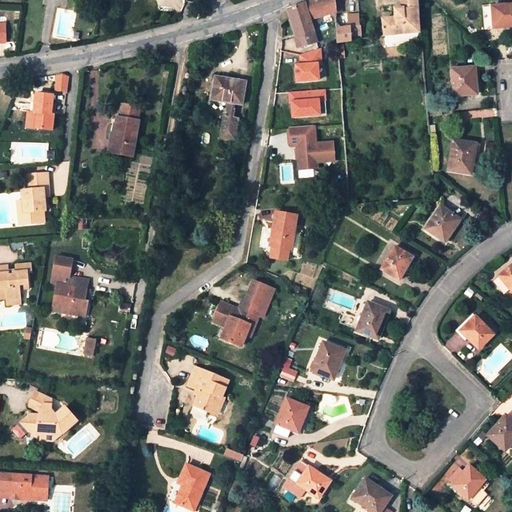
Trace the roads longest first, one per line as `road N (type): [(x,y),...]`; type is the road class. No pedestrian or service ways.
road 1 (residential): [(142,406),(159,310),(238,244),(272,54),(272,5)]
road 2 (residential): [(272,5),(113,52),(0,72)]
road 3 (residential): [(415,338),(390,389),(379,449),(413,472),(427,468),(475,411),(475,395)]
road 4 (residential): [(511,234),(442,292),(415,338)]
